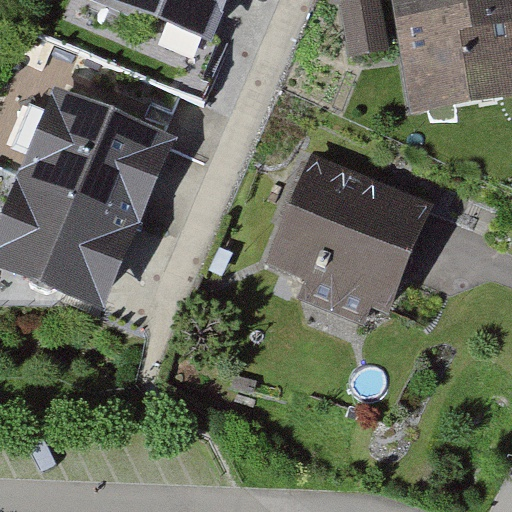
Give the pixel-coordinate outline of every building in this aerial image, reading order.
[(195,67),(224,0),(109,0),(168,26),(158,50),(195,67)] [(511,0),(399,0),(417,120),(511,105),(511,0)] [(328,26),(336,84),(382,78),(375,20),(328,26)] [(60,87),(0,227),(0,267),(115,316),(189,142),(60,87)] [(326,153),(279,262),(322,280),(315,297),(376,323),(384,304),(400,311),(446,204),(326,153)]
